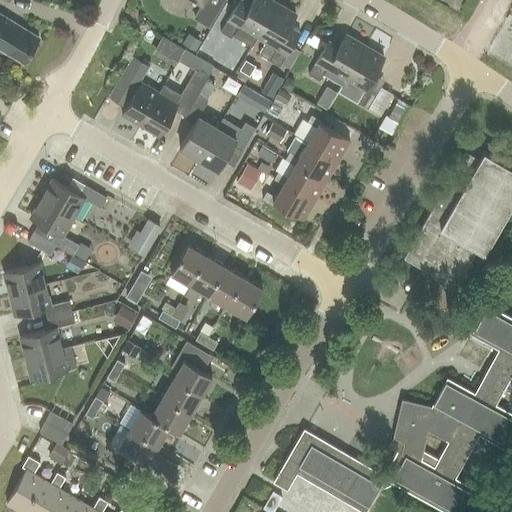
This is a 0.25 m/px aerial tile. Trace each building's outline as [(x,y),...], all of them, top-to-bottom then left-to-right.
[(163,0),(208,26),(223,0),(163,0)] [(258,36),(277,4),(270,0),(253,0),(251,3),(246,0),(238,0),(221,32),(231,38),(233,35),(252,46),(258,36)] [(277,4),(258,36),(266,41),(259,54),(269,60),(280,66),(300,33),(289,27),(296,15),(277,4)] [(0,48),(23,63),(39,37),(0,13),(0,48)] [(365,46),(346,35),(339,46),(329,40),(309,74),(320,80),(324,73),(342,84),(346,78),(365,46)] [(189,36),(184,44),(195,50),(200,42),(189,36)] [(371,80),(384,57),(365,46),(346,78),(342,84),(338,91),(368,109),(381,86),(371,80)] [(141,124),(159,93),(140,82),(149,66),(132,56),(120,77),(137,87),(122,113),(141,124)] [(196,69),(181,93),(183,95),(175,110),(185,116),(198,94),(209,76),(196,69)] [(272,71),(261,89),(271,95),(282,77),(272,71)] [(295,86),(293,80),(288,77),(283,86),(292,91),(295,86)] [(183,95),(181,93),(164,84),(159,93),(141,124),(160,135),(175,110),(183,95)] [(327,110),(337,93),(327,87),(317,104),(327,110)] [(281,89),(274,102),(280,106),(288,93),(281,89)] [(199,158),(217,127),(199,116),(208,100),(198,94),(185,116),(195,121),(180,147),(199,158)] [(308,142),(338,160),(350,140),(321,123),(322,121),(311,115),(307,122),(317,127),(308,142)] [(217,127),(199,158),(218,169),(233,144),(242,149),(255,128),(245,122),(241,128),(223,117),(217,127)] [(274,123),(267,134),(279,141),(286,130),(274,123)] [(327,179),(338,160),(308,142),(299,157),(290,152),(286,159),(295,164),(296,162),(327,179)] [(262,148),(259,154),(272,162),(276,155),(262,148)] [(484,253),(511,204),(511,168),(484,152),(479,159),(466,152),(404,257),(455,286),(477,248),(484,253)] [(315,199),(327,179),(296,162),(295,164),(287,177),(278,171),(274,178),(283,184),(285,181),(315,199)] [(248,164),(238,181),(248,187),(258,170),(248,164)] [(42,198),(73,216),(84,197),(101,207),(107,197),(85,184),(79,194),(53,179),(42,198)] [(285,181),(283,184),(276,197),(267,191),(263,198),(273,204),(274,202),(303,219),(315,199),(285,181)] [(62,235),(73,216),(42,198),(31,217),(57,232),(52,242),(51,242),(55,244),(73,255),(79,245),(62,235)] [(145,254),(162,226),(149,218),(141,232),(137,230),(128,244),(145,254)] [(51,242),(52,242),(34,231),(28,241),(50,254),(55,244),(51,242)] [(190,283),(206,255),(187,244),(171,272),(190,283)] [(206,255),(190,283),(209,294),(225,266),(206,255)] [(10,293),(45,284),(39,263),(4,272),(10,293)] [(227,305),(244,277),(225,266),(209,294),(227,305)] [(244,277),(227,305),(247,316),(263,288),(244,277)] [(45,284),(10,293),(15,314),(44,307),(47,318),(72,311),(69,300),(50,305),(45,284)] [(135,325),(143,310),(127,302),(119,318),(135,325)] [(432,406),(403,400),(394,436),(389,446),(398,450),(384,475),(392,481),(449,511),(470,511),(482,493),(454,478),(479,433),(506,448),(511,437),(511,413),(495,404),(511,372),(511,318),(488,305),(472,333),(499,348),(475,393),(447,378),(432,406)] [(159,317),(167,322),(172,315),(163,310),(159,317)] [(72,311),(47,318),(50,328),(21,336),(26,357),(61,348),(61,347),(56,327),(74,322),(72,311)] [(176,327),(180,320),(172,315),(167,322),(176,327)] [(196,339),(205,343),(209,337),(200,332),(196,339)] [(214,348),(217,342),(209,337),(205,343),(214,348)] [(135,356),(140,347),(128,340),(123,348),(135,356)] [(71,345),(61,347),(61,348),(26,357),(32,378),(77,367),(71,345)] [(124,364),(117,359),(112,368),(119,372),(124,364)] [(184,359),(173,379),(201,395),(212,376),(184,359)] [(115,380),(119,372),(112,368),(107,376),(115,380)] [(201,395),(173,379),(162,397),(190,413),(201,395)] [(95,397),(91,405),(98,410),(103,401),(95,397)] [(162,397),(152,415),(151,416),(168,426),(178,432),(190,413),(162,397)] [(86,413),(93,417),(98,410),(91,405),(86,413)] [(130,428),(158,445),(168,426),(151,416),(152,415),(141,409),(130,428)] [(40,431),(62,443),(73,423),(51,411),(40,431)] [(146,464),(158,445),(130,428),(119,447),(146,464)] [(384,487),(390,484),(392,481),(384,475),(304,429),(274,481),(287,488),(296,472),(365,511),(381,485),(384,487)] [(59,445),(52,457),(61,463),(69,451),(59,445)] [(38,511),(54,485),(51,483),(34,473),(40,462),(28,455),(22,466),(27,469),(7,503),(21,511),(38,511)] [(67,511),(76,497),(59,488),(65,477),(57,472),(51,483),(54,485),(38,511),(67,511)] [(269,511),(272,511),(282,497),(273,491),(263,508),(269,511)] [(96,511),(98,510),(100,511),(101,511),(108,502),(99,497),(93,507),(76,497),(67,511),(96,511)]
